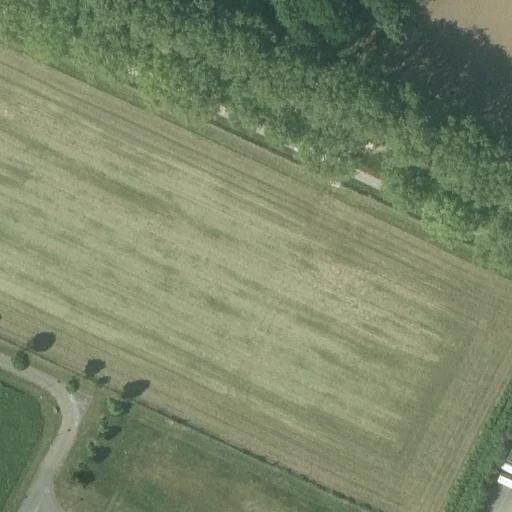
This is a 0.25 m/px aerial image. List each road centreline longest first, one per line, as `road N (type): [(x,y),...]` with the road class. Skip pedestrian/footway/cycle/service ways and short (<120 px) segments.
road 1 (tertiary): [(511,195),(97,0)]
road 2 (residential): [(0,361),(80,399),(32,505)]
